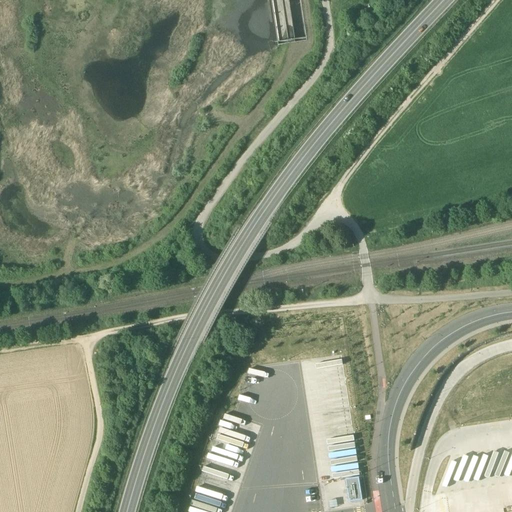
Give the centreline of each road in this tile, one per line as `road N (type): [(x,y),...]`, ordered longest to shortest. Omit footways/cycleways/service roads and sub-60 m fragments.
road 1 (primary): [(129,511),(157,421),(220,281),(296,166),(437,0)]
road 2 (track): [(324,0),(330,42),(320,71),(203,215),(197,233),(215,259),(262,256),(288,247),(328,208)]
road 3 (track): [(371,302),(197,316),(83,337)]
road 4 (track): [(328,208),(498,0)]
road 5 (unclassified): [(511,313),(472,321),(413,368),(389,428),(395,511)]
road 6 (track): [(83,337),(100,423),(78,511)]
road 7 (track): [(371,302),(511,292)]
